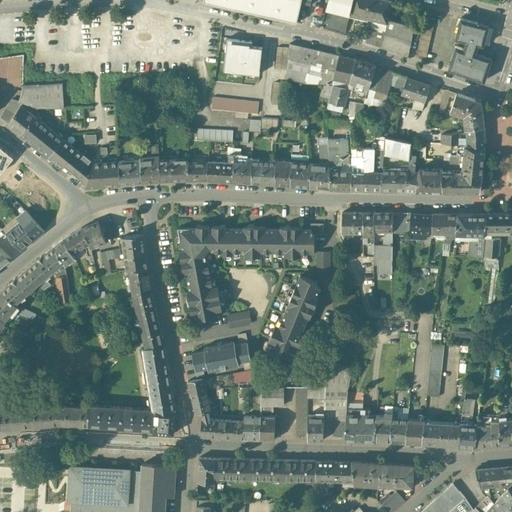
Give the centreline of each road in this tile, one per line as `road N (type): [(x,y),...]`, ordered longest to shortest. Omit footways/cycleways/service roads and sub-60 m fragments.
road 1 (residential): [(108,0),(216,10),(312,32),(496,94)]
road 2 (residential): [(152,196),(485,199)]
road 3 (residential): [(471,456),(189,446)]
road 4 (residential): [(152,196),(189,446)]
road 5 (residential): [(189,446),(94,438),(0,443)]
